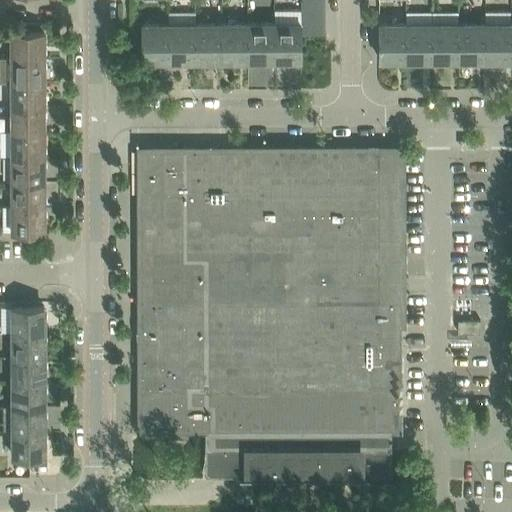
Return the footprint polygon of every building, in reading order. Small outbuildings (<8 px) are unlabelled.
[(301,0),(301,9),(301,10),(325,10),(325,0),(301,0)] [(274,22),(275,58),(302,58),(302,34),(301,34),(301,22),(301,10),(301,9),(274,9),(274,22)] [(301,10),(301,22),(325,22),(325,10),(301,10)] [(380,22),(379,22),(379,58),(407,58),(406,11),(406,10),(380,10),(380,22)] [(169,22),(169,58),(195,58),(195,22),(195,11),(169,11),(169,22)] [(433,11),(406,11),(407,58),(433,58),(433,11)] [(459,11),(433,11),(433,58),(459,58),(459,22),(459,11)] [(169,58),(169,22),(143,22),(143,58),(169,58)] [(222,22),(195,22),(195,58),(222,58),(222,22)] [(248,22),(222,22),(222,58),(248,58),(248,22)] [(274,22),(248,22),(248,58),(274,58),(274,22)] [(325,22),(301,22),(301,34),(302,34),(325,34),(325,22)] [(485,22),(459,22),(459,58),(485,58),(485,22)] [(511,22),(485,22),(485,58),(511,58),(511,22)] [(13,31),(13,56),(44,56),(44,31),(28,31),(13,31)] [(1,56),(1,81),(13,81),(44,81),(44,56),(13,56),(1,56)] [(13,81),(13,106),(45,106),(44,81),(13,81)] [(13,106),(13,131),(45,131),(45,106),(13,106)] [(13,131),(13,156),(45,156),(45,131),(13,131)] [(474,138),(474,139),(464,139),(464,147),(474,147),(474,148),(475,148),(475,138),(474,138)] [(199,147),(141,147),(141,431),(190,431),(206,431),(206,438),(206,475),(270,475),(392,474),(392,430),(403,430),(403,325),(403,321),(400,321),(400,293),(381,275),(381,147),(236,147),(199,147)] [(13,156),(13,180),(45,180),(45,156),(13,156)] [(13,180),(13,205),(45,205),(45,180),(13,180)] [(45,205),(13,205),(13,230),(45,230),(45,205)] [(14,306),(14,331),(45,331),(45,306),(14,306)] [(459,332),(481,332),(481,318),(459,318),(459,332)] [(14,331),(14,356),(45,356),(45,331),(14,331)] [(14,356),(14,381),(45,380),(45,356),(14,356)] [(14,381),(14,405),(45,405),(45,380),(14,381)] [(14,405),(14,430),(45,430),(45,405),(14,405)] [(45,430),(14,430),(14,455),(45,455),(45,430)]
